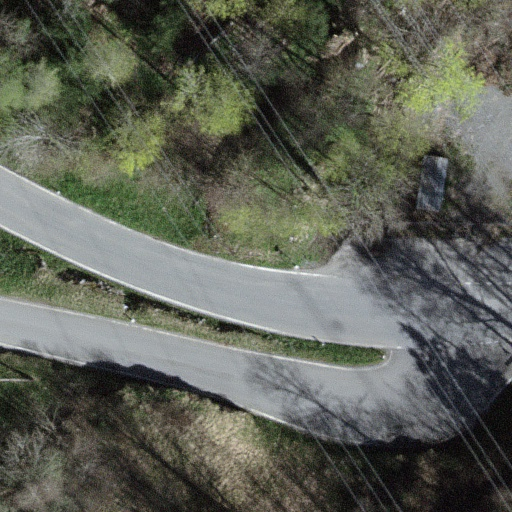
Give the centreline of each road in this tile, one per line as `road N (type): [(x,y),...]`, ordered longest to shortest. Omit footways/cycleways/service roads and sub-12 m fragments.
road 1 (residential): [(463,317),(439,376),(387,408),(0,322)]
road 2 (tertiary): [(463,317),(319,307),(200,283),(0,195)]
